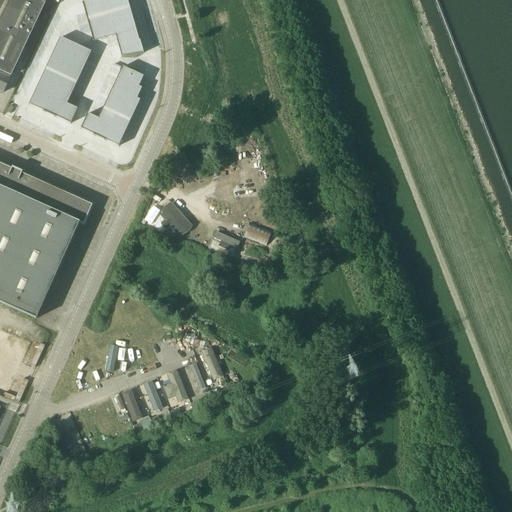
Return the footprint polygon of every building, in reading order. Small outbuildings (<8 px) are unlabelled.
[(0,0),(0,91),(3,93),(47,0),(0,0)] [(93,0),(82,3),(87,20),(98,17),(93,0)] [(93,0),(98,17),(109,14),(106,2),(105,0),(93,0)] [(113,0),(106,2),(109,14),(130,8),(127,0),(113,0)] [(130,8),(109,14),(112,25),(133,19),(130,8)] [(109,14),(98,17),(105,39),(115,36),(116,36),(115,35),(112,25),(109,14)] [(98,17),(87,20),(93,42),(105,39),(98,17)] [(133,19),(112,25),(115,35),(136,29),(133,19)] [(116,36),(115,36),(119,47),(139,41),(136,29),(115,35),(116,36)] [(60,38),(55,48),(70,55),(75,45),(60,38)] [(139,41),(119,47),(122,57),(144,53),(140,40),(139,41)] [(75,45),(70,55),(86,63),(91,52),(75,45)] [(55,48),(51,59),(65,66),(70,55),(55,48)] [(70,55),(65,66),(82,73),(86,63),(70,55)] [(51,59),(46,69),(60,76),(65,66),(51,59)] [(65,66),(60,76),(77,84),(82,73),(65,66)] [(123,67),(118,78),(139,88),(139,87),(144,77),(123,67)] [(46,69),(41,80),(55,86),(60,76),(46,69)] [(60,76),(55,86),(72,94),(77,84),(60,76)] [(118,78),(113,88),(137,99),(142,89),(139,87),(139,88),(118,78)] [(41,80),(36,90),(50,97),(55,86),(41,80)] [(55,86),(50,97),(64,103),(67,105),(67,104),(72,94),(55,86)] [(113,88),(108,98),(135,111),(140,101),(137,99),(113,88)] [(36,90),(29,105),(43,111),(50,97),(36,90)] [(50,97),(43,111),(57,118),(64,103),(50,97)] [(108,98),(103,109),(130,122),(135,111),(108,98)] [(64,103),(57,118),(70,124),(77,109),(67,104),(67,105),(64,103)] [(98,119),(98,120),(100,121),(113,126),(125,132),(130,122),(103,109),(98,119)] [(88,114),(81,129),(93,135),(100,121),(98,120),(98,119),(88,114)] [(100,121),(93,135),(106,141),(113,126),(100,121)] [(113,126),(106,141),(119,147),(125,132),(113,126)] [(0,302),(39,319),(81,222),(85,224),(93,205),(22,174),(21,176),(12,172),(13,170),(11,169),(0,164),(0,302)] [(171,202),(158,213),(164,220),(160,224),(165,228),(168,225),(179,237),(192,226),(171,202)] [(249,223),(244,238),(266,247),(272,232),(249,223)] [(21,354),(23,351),(8,344),(7,348),(21,354)] [(213,383),(223,379),(211,350),(200,354),(213,383)] [(204,387),(195,364),(183,369),(192,392),(204,387)] [(169,384),(162,387),(168,401),(175,398),(179,406),(189,402),(176,373),(166,377),(169,384)] [(162,410),(153,387),(146,389),(155,413),(162,410)] [(130,391),(121,394),(133,424),(141,421),(130,391)] [(201,406),(199,400),(190,404),(193,410),(193,409),(201,406)] [(170,412),(173,417),(181,414),(179,408),(170,412)] [(150,420),(152,425),(152,426),(152,425),(160,422),(158,416),(150,420)] [(141,423),(133,426),(136,432),(144,429),(141,423)] [(63,425),(57,427),(66,451),(72,449),(63,425)] [(69,459),(77,455),(75,449),(66,453),(69,459)]
